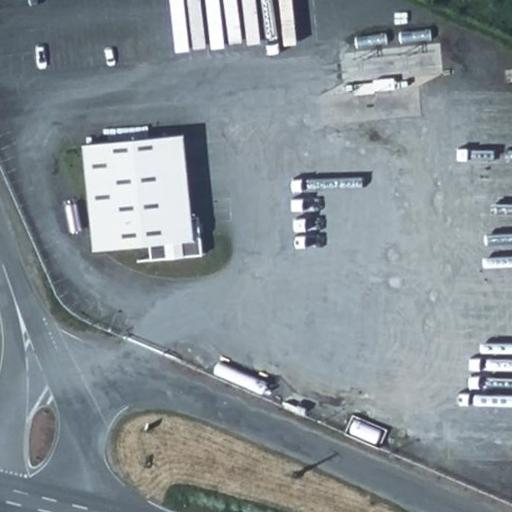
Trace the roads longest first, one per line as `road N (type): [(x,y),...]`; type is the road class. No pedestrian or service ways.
road 1 (unclassified): [(447,511),(157,389),(52,373)]
road 2 (unclassified): [(66,498),(76,425),(52,373)]
